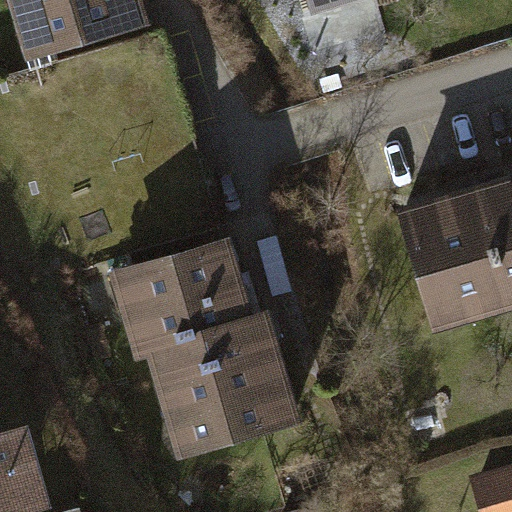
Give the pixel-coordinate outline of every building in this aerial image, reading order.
[(10,0),(31,69),(157,32),(147,0),(10,0)] [(309,0),(315,19),(379,0),(309,0)] [(511,177),(416,202),(447,322),(511,305),(511,177)] [(237,243),(114,279),(140,369),(154,365),(184,468),(310,432),(276,317),(260,322),(237,243)] [(0,436),(0,511),(39,511),(52,509),(29,429),(0,436)] [(511,511),(511,468),(472,480),(481,511),(511,511)]
